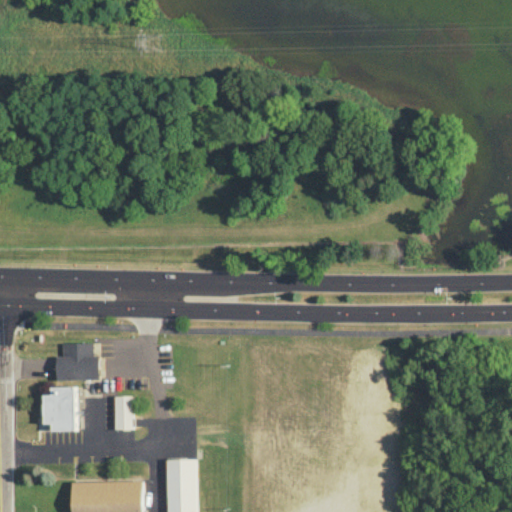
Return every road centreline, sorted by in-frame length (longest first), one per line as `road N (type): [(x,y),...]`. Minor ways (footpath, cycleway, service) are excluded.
road 1 (tertiary): [(0,308),(379,318),(511,313)]
road 2 (tertiary): [(511,282),(0,280)]
road 3 (track): [(0,223),(270,229),(366,221)]
road 4 (residential): [(0,374),(1,511)]
